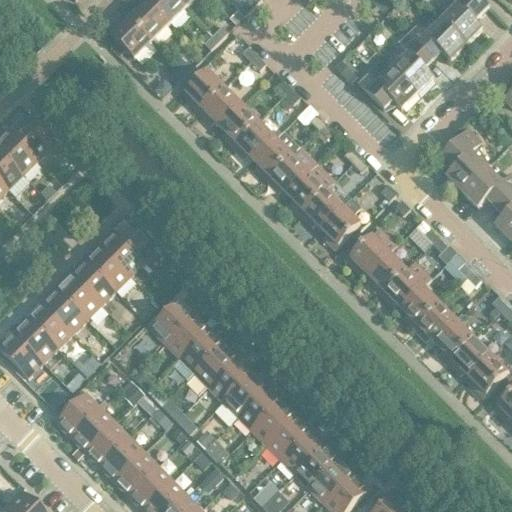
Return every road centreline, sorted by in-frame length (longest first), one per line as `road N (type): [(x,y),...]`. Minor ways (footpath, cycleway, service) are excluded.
road 1 (residential): [(393,171),(252,34)]
road 2 (residential): [(511,289),(393,171)]
road 3 (residential): [(393,171),(511,54)]
road 4 (residential): [(92,511),(0,418)]
